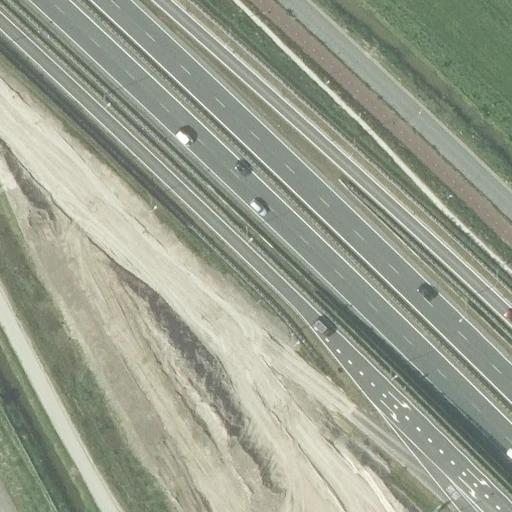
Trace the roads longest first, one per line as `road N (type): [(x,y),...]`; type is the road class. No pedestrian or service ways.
road 1 (trunk): [(0,21),(328,331),(501,511)]
road 2 (trunk): [(48,0),(511,444)]
road 3 (trunk): [(511,384),(109,0)]
road 4 (trunk): [(511,319),(159,0)]
